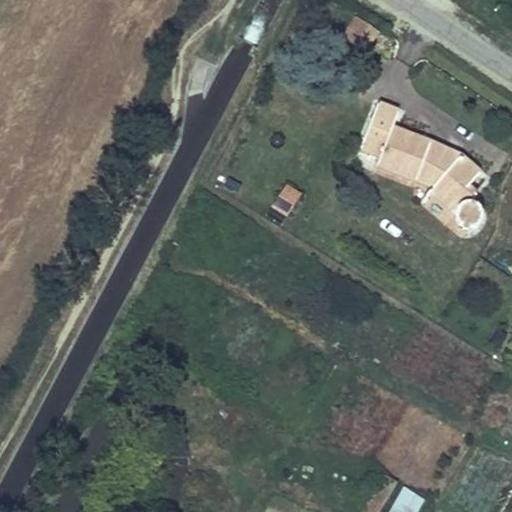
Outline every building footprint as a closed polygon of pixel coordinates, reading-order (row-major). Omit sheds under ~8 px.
[(367,49),(379,28),(353,14),(341,35),(367,49)] [(377,105),(362,149),(382,157),(379,166),(387,169),(436,186),(432,191),(457,212),(457,215),(457,220),(459,223),(462,227),(467,229),(472,228),(475,227),(478,225),(480,221),(481,218),(481,213),(480,210),(477,206),(474,204),(477,199),(467,192),(479,176),(461,157),(431,144),(393,130),(398,112),(377,105)] [(286,186),(273,208),(287,216),(300,195),(286,186)] [(385,475),(362,511),(378,511),(398,483),(385,475)] [(422,511),(428,503),(406,491),(393,511),(422,511)]
